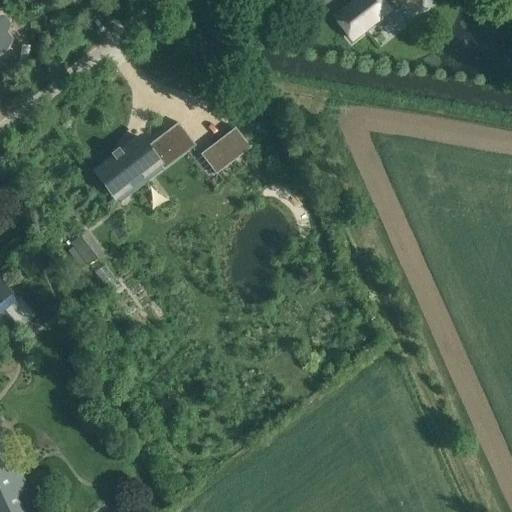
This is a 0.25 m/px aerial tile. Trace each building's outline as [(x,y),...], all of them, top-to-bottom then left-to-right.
[(0,0),(0,3),(23,19),(47,0),(0,0)] [(382,0),(356,0),(335,17),(353,40),(390,11),(382,0)] [(0,74),(9,86),(16,85),(28,76),(30,69),(26,63),(28,55),(22,46),(11,44),(7,38),(0,37),(0,74)] [(235,128),(200,154),(216,175),(251,148),(235,128)] [(161,167),(178,154),(163,134),(146,147),(138,137),(121,151),(119,148),(111,154),(113,157),(95,170),(113,193),(125,184),(128,189),(145,176),(144,174),(158,163),(161,167)] [(84,232),(72,242),(81,254),(93,244),(84,232)] [(41,248),(44,246),(37,233),(9,250),(17,262),(19,261),(29,276),(40,269),(50,263),(41,248)] [(0,305),(13,295),(0,278),(0,305)] [(0,429),(0,511),(38,511),(17,466),(2,434),(0,429)]
